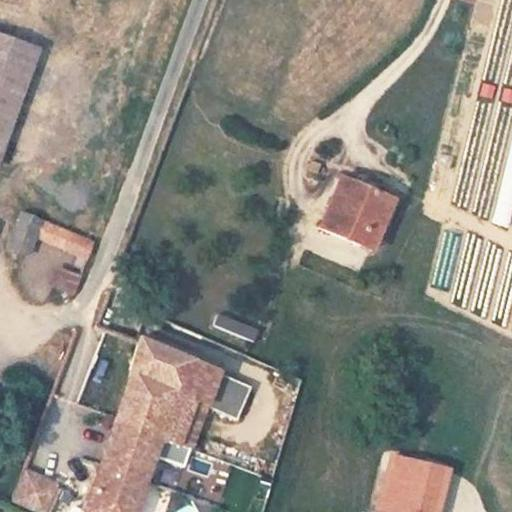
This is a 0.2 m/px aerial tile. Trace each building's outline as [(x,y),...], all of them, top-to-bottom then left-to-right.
[(0,145),(35,50),(0,37),(0,145)] [(317,229),(361,248),(375,215),(385,218),(392,202),(338,179),(317,229)] [(375,215),(361,248),(371,252),(385,218),(375,215)] [(32,240),(86,260),(92,243),(19,216),(6,247),(27,254),(32,240)] [(446,289),(459,232),(442,228),(429,285),(446,289)] [(94,326),(110,333),(119,308),(103,300),(94,326)] [(190,448),(220,369),(134,331),(131,341),(120,337),(114,353),(124,358),(116,381),(124,384),(112,418),(190,448)] [(166,511),(190,448),(112,418),(79,506),(92,511),(128,511),(133,501),(162,511),(166,511)] [(371,508),(384,511),(419,511),(427,483),(439,486),(443,471),(385,455),(371,508)] [(7,502),(33,511),(42,511),(55,480),(20,467),(7,502)] [(427,483),(419,511),(384,511),(371,508),(369,508),(367,511),(432,511),(439,486),(427,483)]
